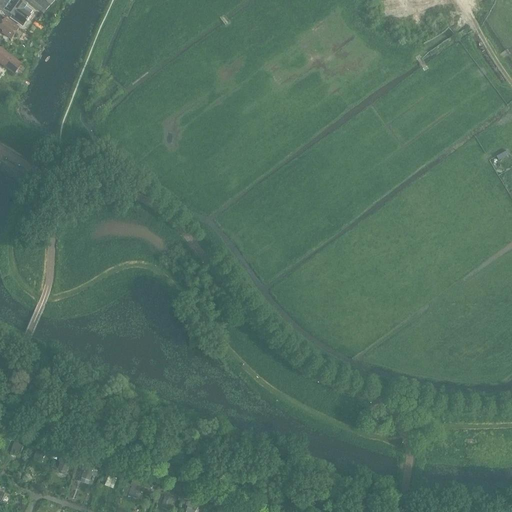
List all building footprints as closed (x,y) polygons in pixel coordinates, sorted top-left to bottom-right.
[(21,0),(10,0),(4,9),(4,10),(14,17),(13,19),(22,26),(29,15),(31,12),(23,6),(26,3),(21,0)] [(55,0),(26,0),(43,14),(55,1),(55,0)] [(0,24),(0,32),(10,39),(17,28),(4,18),(0,24)] [(0,63),(14,74),(22,65),(0,48),(0,63)] [(27,462),(32,448),(16,442),(10,456),(27,462)] [(37,450),(34,459),(42,462),(46,453),(37,450)] [(59,463),(60,474),(68,474),(68,463),(59,463)] [(90,487),(93,472),(84,470),(80,485),(90,487)] [(106,485),(114,488),(117,479),(109,477),(106,485)] [(129,496),(137,498),(141,485),(133,483),(129,496)] [(164,495),(162,506),(172,509),(174,497),(164,495)] [(187,511),(195,511),(196,503),(189,502),(187,511)]
